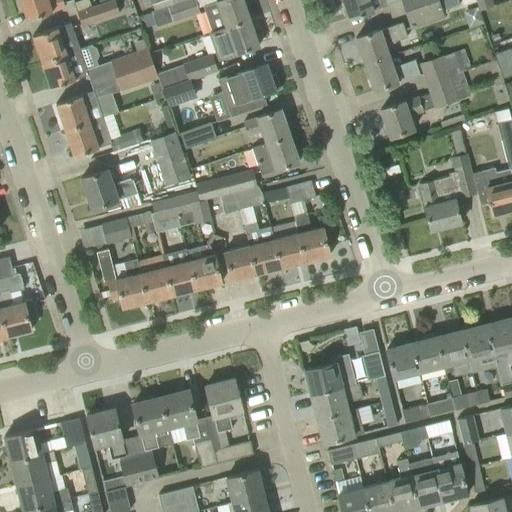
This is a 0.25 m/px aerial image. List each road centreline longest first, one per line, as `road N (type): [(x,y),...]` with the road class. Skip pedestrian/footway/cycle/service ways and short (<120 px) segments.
road 1 (residential): [(388,292),(288,0)]
road 2 (residential): [(87,368),(0,109)]
road 3 (residential): [(307,511),(261,324)]
road 4 (unclassified): [(87,368),(261,324)]
road 5 (unclassified): [(261,324),(388,292)]
road 6 (unclassified): [(388,292),(511,260)]
